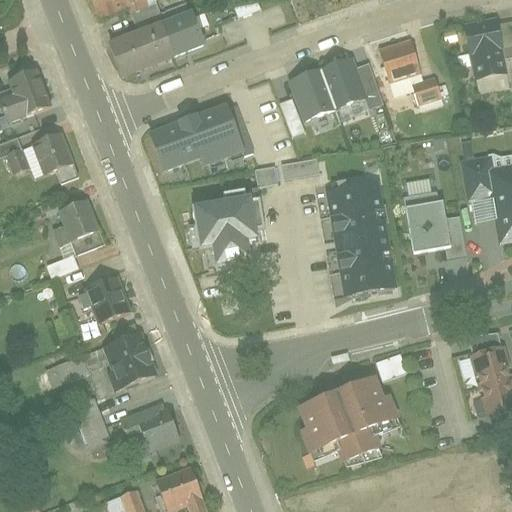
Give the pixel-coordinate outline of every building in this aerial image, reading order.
[(125,0),(90,0),(98,21),(129,10),(125,0)] [(498,21),(462,28),(473,84),(508,77),(498,21)] [(161,29),(110,47),(122,79),(173,60),(161,29)] [(419,76),(408,45),(377,55),(388,86),(419,76)] [(363,111),(378,106),(364,66),(351,71),(347,60),(283,84),(298,127),(361,104),(363,111)] [(51,111),(37,74),(8,85),(14,100),(0,106),(8,126),(51,111)] [(440,102),(434,83),(411,90),(417,109),(440,102)] [(151,136),(164,174),(240,148),(226,110),(151,136)] [(74,168),(63,137),(32,148),(43,179),(74,168)] [(511,245),(511,169),(494,172),(491,159),(460,164),(467,205),(492,200),(500,248),(511,245)] [(279,181),(317,177),(315,161),(277,165),(279,181)] [(329,188),(352,304),(365,301),(364,294),(395,288),(391,268),(397,266),(394,249),(386,251),(381,225),(388,224),(385,209),(379,210),(375,189),(350,194),(348,184),(329,188)] [(437,195),(404,201),(413,254),(446,248),(437,195)] [(247,245),(239,200),(181,210),(187,249),(199,247),(204,273),(240,267),(236,247),(247,245)] [(105,250),(89,205),(57,216),(62,231),(53,234),(59,252),(71,248),(75,260),(105,250)] [(70,257),(42,266),(47,280),(74,272),(70,257)] [(131,316),(119,281),(85,293),(97,328),(131,316)] [(277,293),(278,323),(290,323),(289,292),(277,293)] [(72,312),(52,317),(58,341),(78,336),(72,312)] [(121,395),(159,379),(142,337),(104,352),(121,395)] [(511,381),(511,373),(506,350),(471,360),(479,390),(511,381)] [(379,384),(404,375),(397,355),(372,364),(379,384)] [(511,414),(511,381),(479,390),(487,421),(511,414)] [(377,383),(299,412),(307,434),(299,437),(307,457),(400,423),(391,400),(385,403),(377,383)] [(83,450),(105,444),(93,401),(71,407),(83,450)] [(149,458),(181,446),(168,412),(164,414),(161,406),(118,422),(128,447),(142,441),(149,458)] [(205,511),(190,472),(155,486),(165,511),(179,511),(186,509),(187,511),(205,511)] [(100,503),(103,511),(140,511),(134,492),(100,503)] [(21,511),(35,511),(32,503),(20,508),(21,511)]
